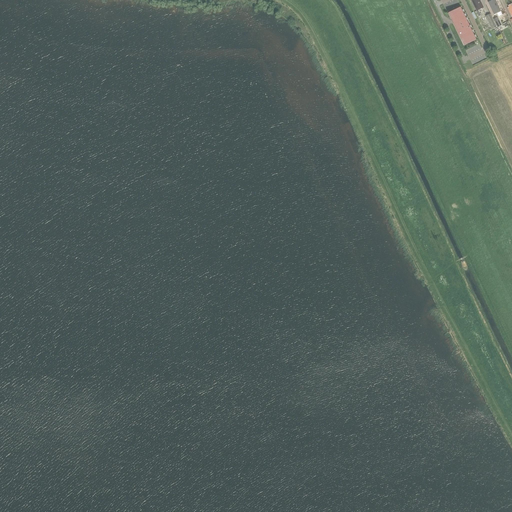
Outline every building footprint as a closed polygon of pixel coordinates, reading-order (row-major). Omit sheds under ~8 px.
[(471,0),(477,11),(478,10),(481,9),(484,8),(480,0),(471,0)] [(494,15),(501,12),(495,0),(493,0),(488,2),(494,15)] [(464,45),(476,39),(461,8),(451,13),(457,24),(455,25),(464,45)] [(492,29),(496,27),(490,14),(486,17),(492,29)] [(497,17),(494,19),(498,27),(500,26),(501,26),(502,25),(497,17)]
